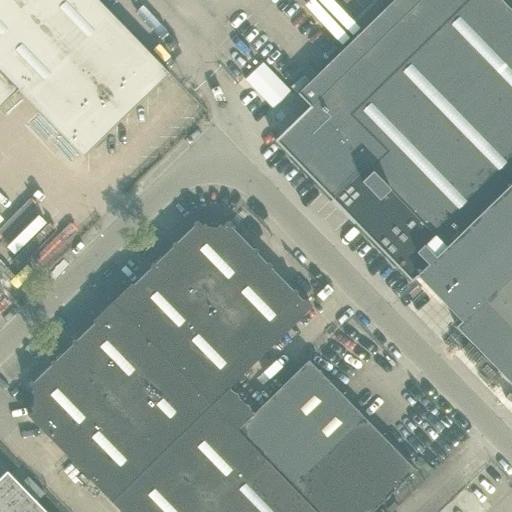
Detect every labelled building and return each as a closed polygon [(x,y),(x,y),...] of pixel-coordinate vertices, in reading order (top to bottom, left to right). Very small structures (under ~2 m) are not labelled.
[(0,0),(0,105),(17,90),(83,157),(169,74),(97,0),(0,0)] [(309,107),(274,141),(331,200),(330,201),(334,205),(335,204),(350,219),(349,220),(353,224),(354,223),(420,291),(426,286),(460,321),(455,327),(511,385),(511,12),(500,0),(393,0),(297,94),(309,107)] [(245,85),(269,107),(286,89),(262,67),(245,85)] [(253,414),(228,389),(303,315),(295,307),(301,301),(296,295),(296,294),(297,294),(297,293),(297,292),(296,291),(295,290),(294,290),(293,290),(292,290),(291,291),(269,268),(270,267),(271,267),(271,266),(271,265),(270,264),(269,263),(268,263),(267,263),(266,263),(265,264),(256,254),(256,253),(257,252),(257,251),(256,250),(256,249),(255,249),(254,248),(252,249),(251,250),(229,227),(230,227),(230,226),(231,226),(231,225),(231,224),(230,223),(229,222),(228,221),(227,222),(226,222),(225,222),(225,223),(221,227),(219,224),(215,228),(207,227),(204,224),(202,226),(199,223),(198,222),(197,221),(196,221),(195,222),(194,222),(193,222),(193,223),(193,224),(193,225),(193,226),(194,227),(177,243),(176,243),(175,242),(174,242),(173,243),(172,243),(171,244),(162,244),(162,253),(152,254),(152,263),(151,263),(151,264),(150,265),(150,266),(150,267),(150,268),(151,268),(134,285),(133,284),(131,284),(130,284),(129,285),(128,286),(128,287),(128,288),(129,289),(129,290),(118,301),(117,300),(116,299),(115,299),(114,300),(109,304),(109,305),(108,306),(108,307),(109,308),(110,309),(98,320),(97,319),(96,318),(95,319),(94,319),(93,320),(93,321),(93,322),(93,323),(93,324),(94,324),(77,341),(76,340),(75,340),(75,339),(74,339),(73,340),(72,340),(72,341),(71,342),(62,342),(61,351),(52,351),(52,360),(51,361),(50,361),(50,362),(50,363),(50,364),(50,365),(51,366),(34,383),(33,382),(32,381),(31,381),(29,382),(28,383),(28,384),(28,385),(28,386),(29,387),(32,390),(30,392),(33,395),(33,405),(30,408),(32,410),(27,416),(120,511),(371,511),(414,470),(308,360),(253,414)] [(305,300),(304,300),(303,300),(302,300),(301,301),(295,307),(303,315),(310,309),(310,308),(311,306),(310,305),(306,300),(305,300)] [(39,511),(21,494),(8,479),(0,486),(0,511),(39,511)]
